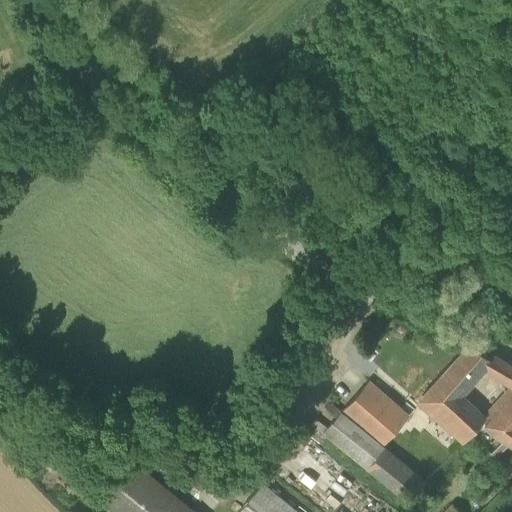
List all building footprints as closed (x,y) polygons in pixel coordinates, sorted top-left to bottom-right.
[(418,403),(463,441),(469,434),(468,434),(483,418),(485,421),(511,392),(511,365),(491,354),(489,356),(472,341),(418,403)] [(342,410),(382,446),(409,415),(368,380),(342,410)] [(511,392),(485,421),(487,423),(485,425),(503,438),(486,458),(491,462),(509,442),(511,444),(511,392)] [(407,500),(424,481),(341,412),(324,432),(407,500)] [(195,511),(134,461),(101,501),(113,511),(195,511)] [(297,511),(262,483),(237,511),(297,511)] [(441,511),(459,511),(450,503),(441,511)]
